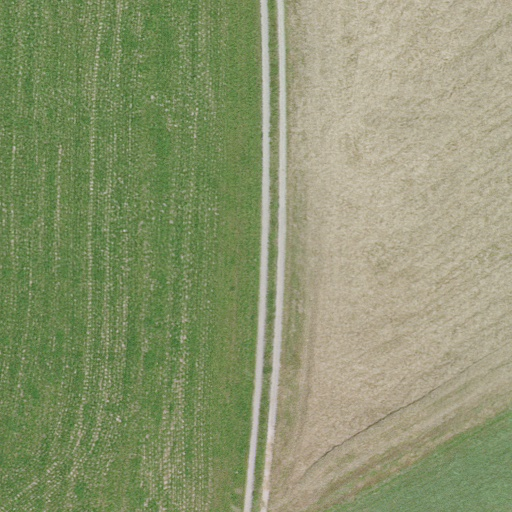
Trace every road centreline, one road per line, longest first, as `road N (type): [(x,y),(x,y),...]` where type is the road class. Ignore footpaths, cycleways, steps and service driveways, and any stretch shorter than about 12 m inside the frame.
road 1 (track): [(283,0),(294,90),(265,511)]
road 2 (track): [(265,511),(511,383)]
